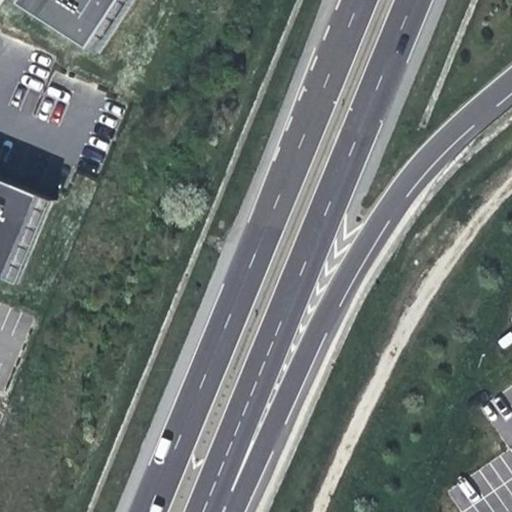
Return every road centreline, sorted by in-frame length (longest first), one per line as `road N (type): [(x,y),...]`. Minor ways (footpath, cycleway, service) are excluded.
road 1 (motorway): [(359,0),(147,511)]
road 2 (motorway): [(203,511),(412,0)]
road 3 (motorway): [(238,511),(358,252),(410,182),(511,85)]
road 4 (track): [(329,511),(428,272),(511,175)]
